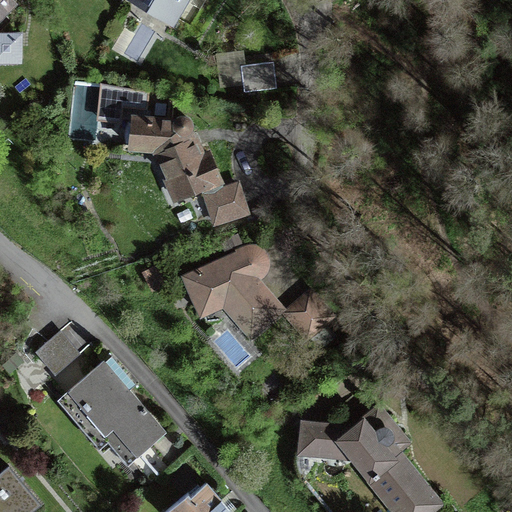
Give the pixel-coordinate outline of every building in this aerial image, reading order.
[(0,0),(0,18),(15,4),(10,0),(0,0)] [(186,0),(128,0),(172,25),(186,0)] [(0,57),(16,57),(17,37),(0,37),(0,57)] [(273,45),(248,48),(250,60),(274,56),(273,45)] [(222,86),(243,83),(241,65),(239,51),(218,54),(222,86)] [(268,62),(241,65),(243,83),(244,92),(272,88),(268,62)] [(145,108),(148,92),(138,90),(135,106),(145,108)] [(204,187),(206,193),(221,189),(218,181),(221,179),(210,154),(200,158),(189,131),(191,126),(191,121),(183,116),(178,118),(175,122),(146,118),(133,118),(130,145),(156,148),(172,185),(184,180),(189,193),(204,187)] [(237,183),(221,189),(206,193),(215,222),(247,212),(237,183)] [(238,233),(227,238),(231,248),(242,243),(238,233)] [(202,312),(224,303),(251,334),(281,308),(255,278),(264,266),(263,257),(258,251),(250,249),(186,276),(198,302),(202,312)] [(164,282),(156,266),(145,272),(153,287),(164,282)] [(307,335),(330,315),(310,292),(287,312),(307,335)] [(55,373),(76,354),(57,332),(36,351),(55,373)] [(11,371),(23,360),(16,352),(4,363),(11,371)] [(62,396),(95,435),(104,428),(131,460),(166,431),(104,359),(62,396)] [(303,421),(302,440),(299,440),(297,453),(316,455),(328,448),(346,449),(396,511),(426,511),(439,502),(397,449),(407,441),(378,406),(353,426),(303,421)] [(8,465),(0,472),(0,511),(31,511),(41,504),(8,465)] [(231,511),(206,481),(200,486),(198,484),(165,511),(231,511)]
